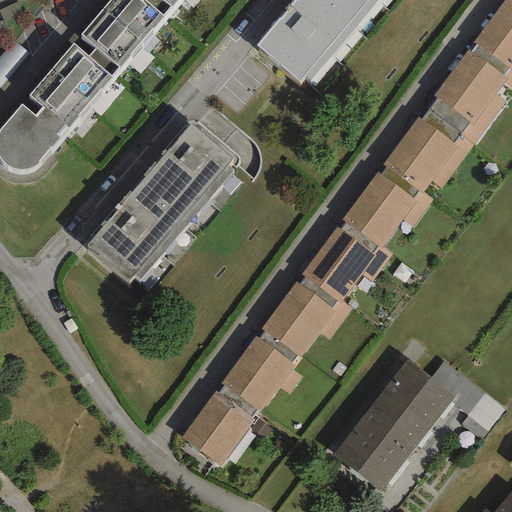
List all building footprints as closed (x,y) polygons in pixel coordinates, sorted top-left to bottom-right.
[(162,16),(143,0),(108,0),(81,33),(119,66),(162,16)] [(308,81),(356,25),(326,0),(295,0),(256,45),(298,81),(303,76),(308,81)] [(326,0),(356,25),(377,0),(326,0)] [(511,0),(504,0),(472,42),(511,71),(511,70),(511,0)] [(73,44),(29,96),(43,107),(68,128),(111,77),(73,44)] [(468,49),(433,96),(472,126),(507,78),(468,49)] [(38,164),(68,128),(43,107),(35,116),(21,104),(0,129),(0,159),(2,163),(9,167),(19,170),(27,169),(33,168),(38,164)] [(417,117),(382,163),(422,193),(456,145),(417,117)] [(230,159),(189,124),(86,246),(129,282),(134,276),(140,280),(232,172),(225,165),(230,159)] [(377,173),(341,219),(380,248),(382,246),(402,217),(414,201),(377,173)] [(336,228),(301,274),(340,303),(341,301),(361,272),(374,256),(336,228)] [(296,282),(261,328),(299,357),(301,355),(321,326),(333,310),(296,282)] [(256,337),(221,383),(260,412),(261,410),(278,386),(288,394),(301,377),(290,369),(294,365),(256,337)] [(406,359),(331,456),(379,493),(454,396),(406,359)] [(215,393),(180,440),(219,469),(221,466),(240,438),(253,421),(215,393)] [(488,511),(485,509),(482,511),(511,511),(511,489),(493,511),(488,511)]
